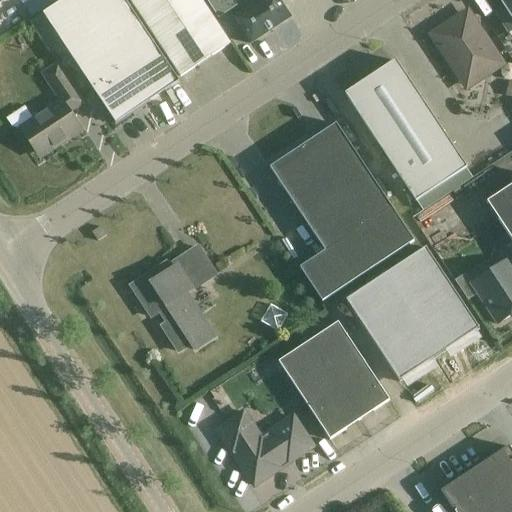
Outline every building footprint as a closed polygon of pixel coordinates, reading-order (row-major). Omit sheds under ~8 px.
[(65,0),(43,15),(31,23),(51,52),(62,45),(115,125),(179,83),(123,0),(65,0)] [(219,28),(200,0),(128,0),(169,61),(180,78),(230,45),(219,28)] [(237,7),(232,0),(205,0),(218,19),(237,7)] [(290,18),(277,0),(262,0),(233,19),(250,45),(290,18)] [(509,34),(511,32),(511,0),(499,0),(505,8),(495,14),(509,34)] [(502,69),(467,15),(455,23),(454,24),(454,25),(454,26),(454,27),(450,30),(450,29),(449,29),(448,28),(447,28),(446,29),(433,37),(469,91),(502,69)] [(466,169),(395,62),(344,95),(415,203),(416,202),(466,169)] [(83,104),(57,65),(42,75),(60,103),(20,130),(39,159),(81,131),(69,113),(83,104)] [(413,243),(336,125),(269,169),(325,252),(299,269),(322,303),(413,243)] [(466,169),(416,202),(423,212),(472,179),(466,169)] [(511,185),(486,203),(511,242),(511,185)] [(493,225),(480,234),(488,245),(501,236),(493,225)] [(215,276),(197,248),(173,264),(175,267),(170,270),(166,264),(131,287),(151,318),(159,312),(167,324),(162,328),(178,353),(190,345),(195,351),(215,338),(186,295),(215,276)] [(425,249),(345,302),(398,382),(479,329),(425,249)] [(511,268),(507,261),(481,278),(487,287),(476,294),(497,325),(511,315),(511,268)] [(308,343),(359,422),(389,402),(337,324),(308,343)] [(359,422),(308,343),(279,362),(329,441),(359,422)] [(261,439),(243,413),(217,431),(254,487),(280,469),(278,466),(286,461),(288,464),(313,448),(293,418),(261,439)] [(500,453),(497,447),(485,455),(488,461),(440,493),(452,511),(454,509),(455,511),(511,511),(511,453),(508,448),(500,453)]
